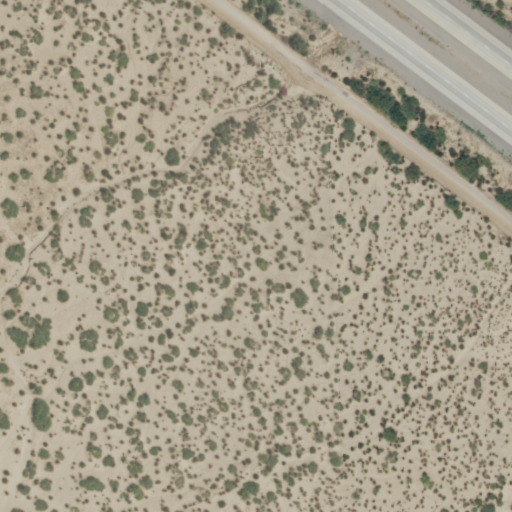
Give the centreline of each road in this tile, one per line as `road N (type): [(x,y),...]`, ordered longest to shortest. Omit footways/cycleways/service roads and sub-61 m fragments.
road 1 (residential): [(205,0),(511,231)]
road 2 (motorway): [(337,0),(511,132)]
